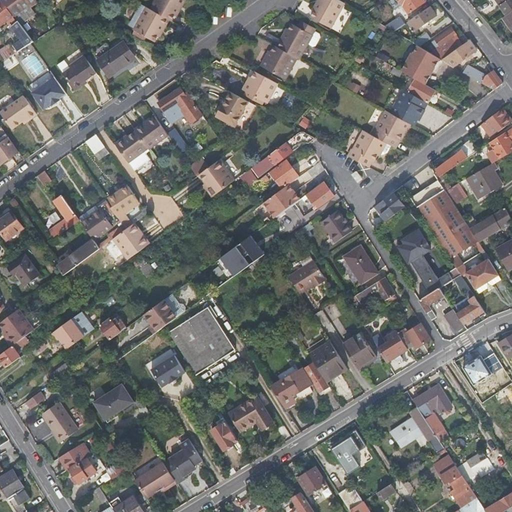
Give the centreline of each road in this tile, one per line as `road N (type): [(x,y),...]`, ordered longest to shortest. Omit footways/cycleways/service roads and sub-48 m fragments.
road 1 (residential): [(0,191),(267,0)]
road 2 (unclassified): [(189,511),(352,411)]
road 3 (unclassified): [(352,411),(511,319)]
road 4 (residential): [(65,511),(0,405)]
road 5 (residential): [(418,511),(352,411)]
